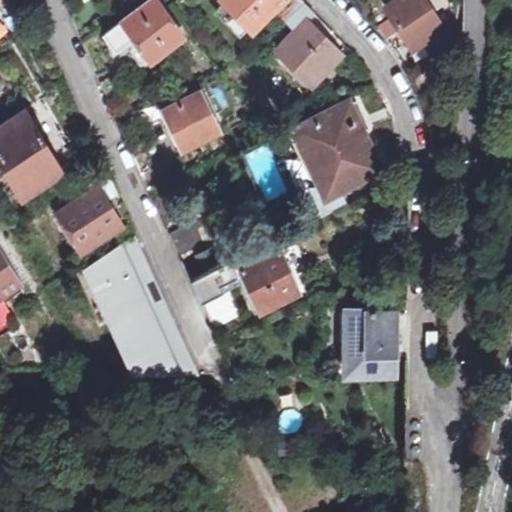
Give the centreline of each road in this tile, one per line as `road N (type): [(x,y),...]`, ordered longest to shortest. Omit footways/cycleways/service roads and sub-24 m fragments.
road 1 (residential): [(318,0),(379,67),(419,163),(425,417),(442,486)]
road 2 (unclassified): [(442,486),(455,413),(472,0)]
road 3 (residential): [(45,0),(221,387)]
